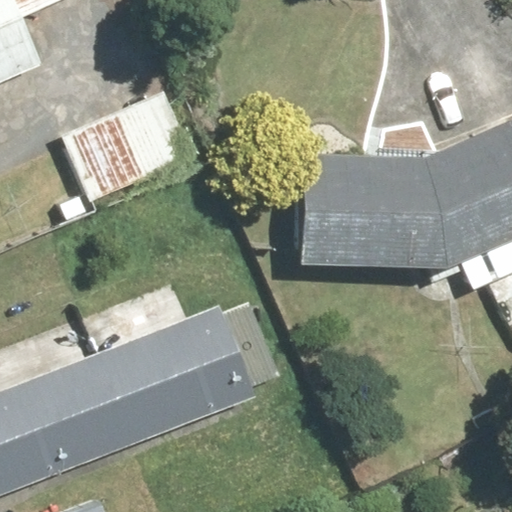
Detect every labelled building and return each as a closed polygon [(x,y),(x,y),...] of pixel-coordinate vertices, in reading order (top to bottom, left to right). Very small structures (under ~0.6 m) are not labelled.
[(0,0),(0,79),(54,57),(34,10),(58,0),(0,0)] [(166,74),(61,118),(92,192),(197,148),(166,74)] [(511,110),(444,145),(305,145),(305,255),(467,255),(511,232),(511,110)] [(241,285),(0,375),(0,482),(276,379),(241,285)] [(52,511),(120,511),(110,488),(52,511)]
